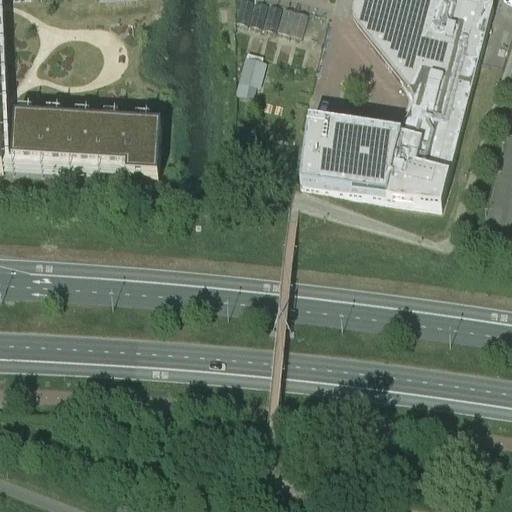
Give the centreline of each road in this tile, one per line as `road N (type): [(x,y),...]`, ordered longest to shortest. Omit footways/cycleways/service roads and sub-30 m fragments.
road 1 (primary): [(511,340),(250,304),(0,289)]
road 2 (primary): [(0,348),(324,370),(511,397)]
